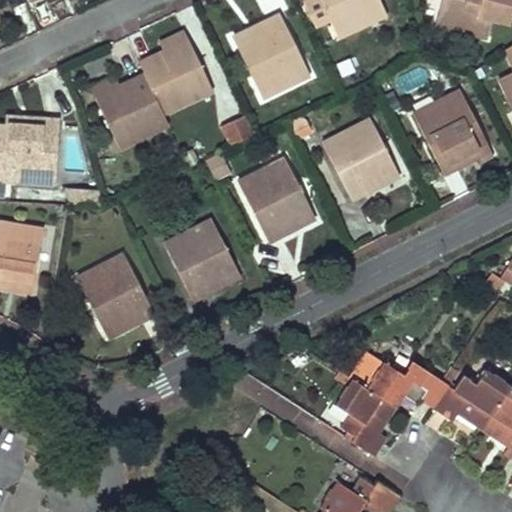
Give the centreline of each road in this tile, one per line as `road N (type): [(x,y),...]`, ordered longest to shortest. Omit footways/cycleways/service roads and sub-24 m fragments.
road 1 (residential): [(78,423),(511,203)]
road 2 (residential): [(0,67),(150,0)]
